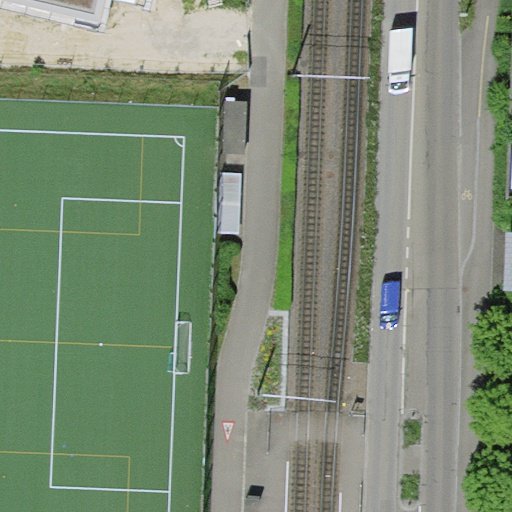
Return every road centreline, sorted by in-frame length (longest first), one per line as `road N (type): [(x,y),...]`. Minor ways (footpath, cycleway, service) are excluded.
road 1 (primary): [(420,249),(410,511)]
road 2 (primary): [(429,0),(420,249)]
